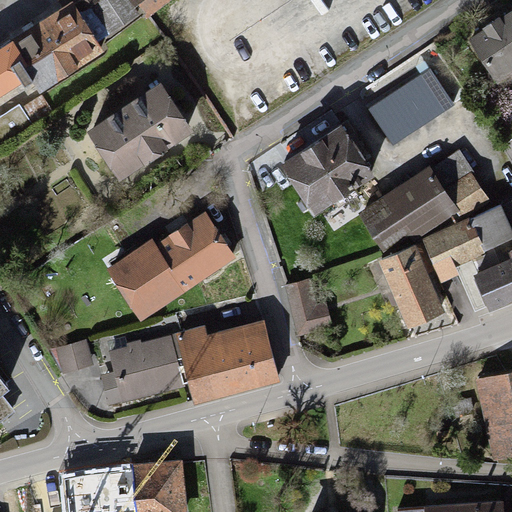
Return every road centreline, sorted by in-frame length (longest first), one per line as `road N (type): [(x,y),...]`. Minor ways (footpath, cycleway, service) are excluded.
road 1 (residential): [(464,0),(232,157),(299,390)]
road 2 (residential): [(511,473),(216,440),(210,414)]
road 3 (tertiary): [(299,390),(511,326)]
road 4 (residential): [(0,313),(78,452)]
road 5 (tertiary): [(78,452),(210,414)]
